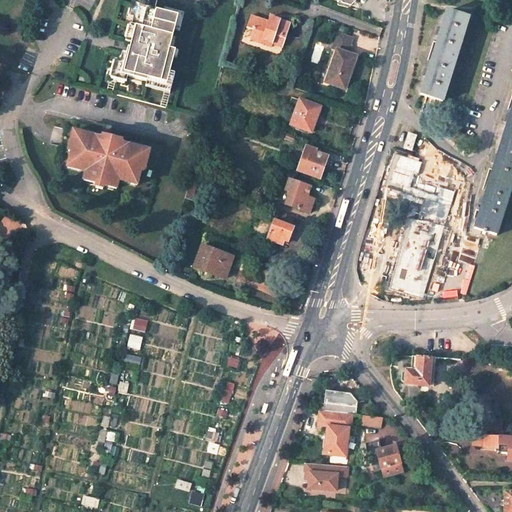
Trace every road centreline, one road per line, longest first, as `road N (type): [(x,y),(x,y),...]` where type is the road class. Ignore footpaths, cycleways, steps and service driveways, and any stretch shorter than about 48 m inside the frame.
road 1 (secondary): [(407,0),(386,101),(312,333)]
road 2 (unclassified): [(37,221),(199,296),(312,333)]
road 3 (secondary): [(337,339),(474,511)]
road 4 (residential): [(37,221),(0,410)]
road 5 (tertiary): [(312,333),(243,511)]
